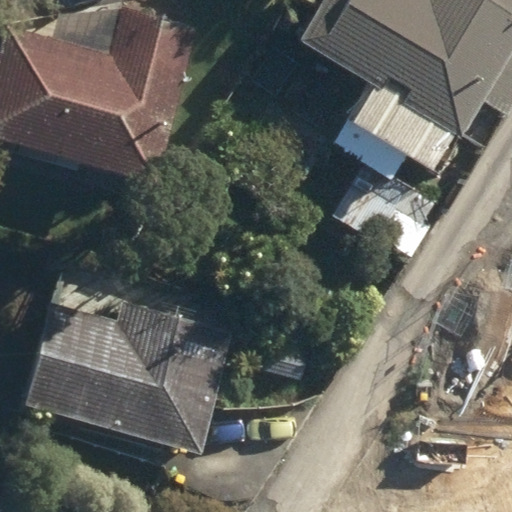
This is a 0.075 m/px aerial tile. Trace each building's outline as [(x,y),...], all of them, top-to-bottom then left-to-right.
[(331,147),(392,185),(415,147),(437,161),(453,133),(462,139),(482,104),(509,120),(511,114),(511,0),(323,0),(299,40),(370,83),(331,147)] [(79,163),(154,185),(199,32),(123,10),(58,18),(51,42),(7,29),(0,54),(0,141),(12,145),(10,155),(76,174),(79,163)] [(279,140),(302,153),(311,138),(289,124),(279,140)] [(377,237),(410,258),(430,229),(397,207),(377,237)] [(301,317),(333,330),(346,300),(314,286),(301,317)] [(23,405),(201,454),(235,333),(123,303),(118,324),(51,305),(23,405)] [(511,511),(511,485),(445,469),(434,511),(511,511)] [(22,511),(23,507),(0,503),(0,511),(22,511)]
